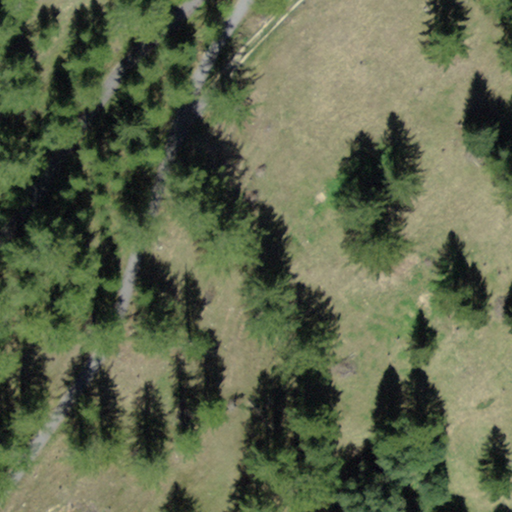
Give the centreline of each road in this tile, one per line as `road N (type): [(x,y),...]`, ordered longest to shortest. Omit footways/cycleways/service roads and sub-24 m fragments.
road 1 (track): [(0,496),(109,342),(158,180),(199,83),(249,0)]
road 2 (track): [(196,0),(107,90),(0,241)]
road 3 (track): [(172,149),(235,59),(292,0)]
